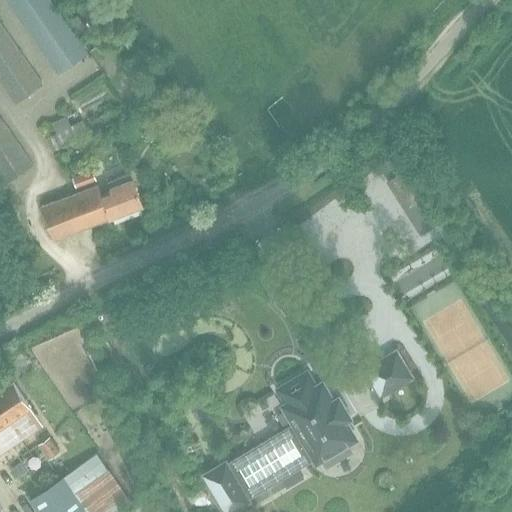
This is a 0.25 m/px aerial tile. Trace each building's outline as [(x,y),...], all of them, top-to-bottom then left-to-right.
[(4,0),(56,74),(86,53),(49,0),(4,0)] [(0,84),(13,103),(41,84),(0,23),(0,84)] [(0,179),(3,184),(31,165),(0,118),(0,179)] [(53,150),(86,133),(80,120),(46,137),(53,150)] [(75,187),(96,180),(92,170),(72,177),(75,187)] [(142,203),(129,171),(106,180),(109,189),(100,193),(96,183),(39,206),(52,238),(142,203)] [(380,392),(409,375),(395,351),(366,368),(380,392)] [(315,386),(306,371),(278,388),(287,402),(283,405),(293,421),(316,460),(354,437),(343,419),(348,416),(337,397),(332,400),(321,382),(315,386)] [(12,381),(0,389),(0,452),(42,424),(12,381)] [(293,421),(224,462),(246,498),(316,460),(293,421)] [(48,457),(59,450),(49,436),(39,443),(48,457)] [(95,452),(29,497),(39,511),(115,511),(129,503),(95,452)] [(227,510),(246,498),(224,462),(205,473),(227,510)]
